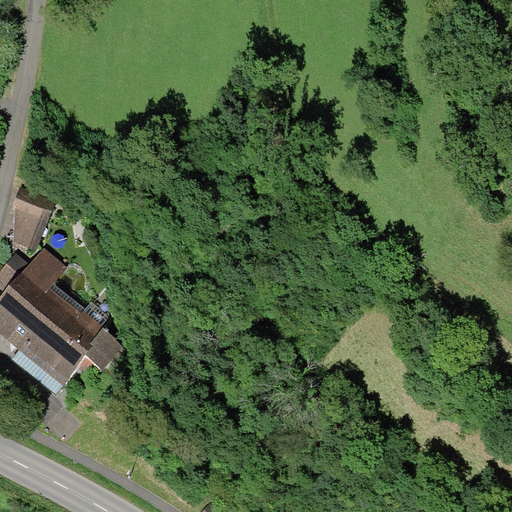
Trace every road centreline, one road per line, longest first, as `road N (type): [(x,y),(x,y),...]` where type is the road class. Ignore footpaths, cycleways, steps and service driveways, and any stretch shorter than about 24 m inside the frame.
road 1 (track): [(268,0),(288,162),(302,203)]
road 2 (unclassified): [(30,0),(0,181)]
road 3 (primary): [(0,455),(108,511)]
